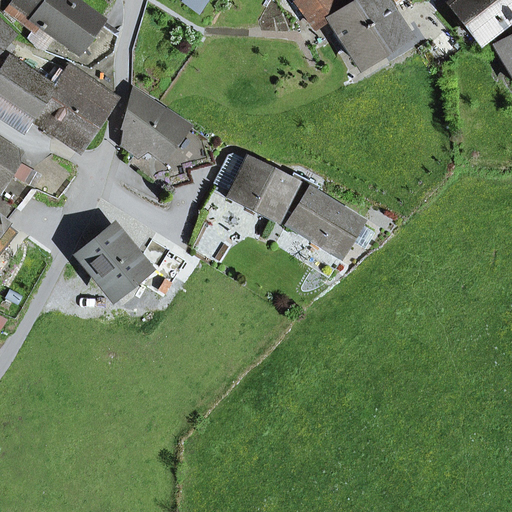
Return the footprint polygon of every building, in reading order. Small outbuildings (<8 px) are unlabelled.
[(14,0),(7,11),(34,31),(39,25),(54,37),(78,54),(71,63),(74,62),(90,68),(112,52),(116,36),(100,24),(102,21),(74,0),(14,0)] [(179,0),(195,11),(203,0),(179,0)] [(296,0),(295,1),(313,27),(329,16),(328,16),(338,10),(342,7),(338,2),(341,0),(296,0)] [(364,0),(364,4),(355,9),(381,50),(404,36),(389,14),(380,0),(364,0)] [(380,0),(389,14),(395,10),(389,0),(380,0)] [(452,0),(449,3),(464,22),(493,0),(452,0)] [(479,42),(511,16),(511,0),(493,0),(464,22),(479,42)] [(329,16),(358,64),(381,50),(355,9),(342,17),(338,10),(328,16),(329,16)] [(0,46),(11,35),(0,24),(0,46)] [(38,49),(44,51),(54,37),(39,25),(34,31),(27,39),(38,49)] [(494,45),(511,77),(511,34),(505,39),(502,32),(493,37),(497,44),(494,45)] [(0,72),(0,118),(22,134),(31,120),(53,88),(9,59),(0,72)] [(31,120),(77,150),(115,97),(89,79),(85,85),(66,70),(53,88),(31,120)] [(163,114),(131,91),(124,113),(132,117),(122,128),(124,130),(120,144),(134,155),(142,144),(158,158),(186,125),(166,110),(163,114)] [(0,196),(16,209),(31,190),(8,178),(17,164),(16,150),(0,139),(0,196)] [(281,209),(287,212),(300,189),(232,154),(227,155),(213,183),(231,193),(227,199),(274,223),(281,209)] [(12,175),(23,181),(30,170),(18,164),(12,175)] [(23,181),(32,186),(39,175),(30,170),(23,181)] [(313,196),(319,187),(292,173),(288,182),(293,185),(308,192),(313,196)] [(348,239),(357,223),(300,189),(287,212),(294,215),(286,227),(336,259),(348,239)] [(0,230),(16,209),(0,196),(0,230)] [(348,239),(364,249),(373,233),(357,223),(348,239)] [(83,256),(112,293),(141,269),(112,233),(83,256)]
